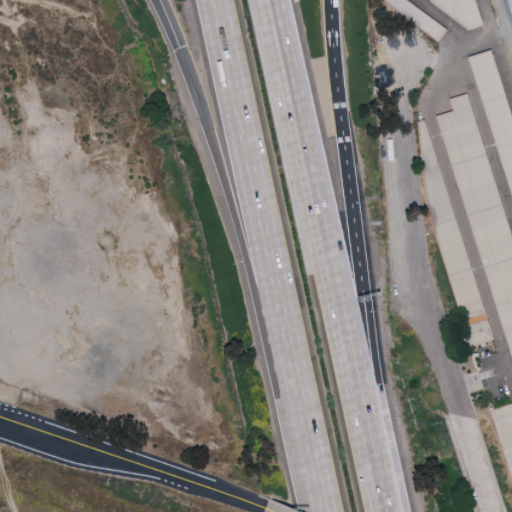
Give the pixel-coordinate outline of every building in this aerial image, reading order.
[(448,29),(409,0),(384,0),(439,41),(448,29)] [(479,31),(469,35),(464,32),(429,6),(430,0),(474,0),(484,30),(479,31)] [(511,193),(499,152),(492,129),(480,91),(470,59),(491,53),(494,52),(507,91),(511,107),(511,193)] [(511,365),(502,335),(490,296),(483,274),(464,214),(445,153),(434,120),(452,114),(449,103),(467,96),(484,152),(489,167),(503,213),(511,241),(511,365)] [(488,342),(440,142),(419,147),(467,347),(488,342)] [(511,405),(491,412),(511,481),(511,405)]
